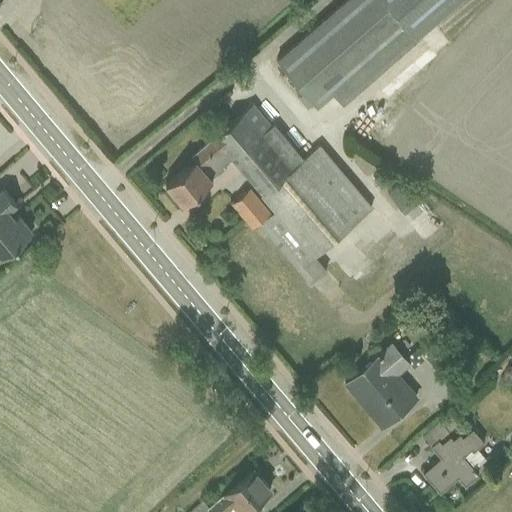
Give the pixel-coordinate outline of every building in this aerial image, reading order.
[(341,0),(278,55),(312,94),(331,77),(343,91),(447,0),(341,0)] [(260,191),(302,155),(255,98),(158,178),(181,206),(235,162),(260,191)] [(19,197),(6,182),(0,186),(0,252),(30,227),(10,204),(19,197)] [(218,198),(240,225),(260,208),(239,182),(218,198)] [(344,379),(383,425),(420,395),(400,372),(415,359),(395,336),(344,379)] [(483,472),(468,455),(486,439),(475,426),(468,432),(449,411),(421,435),(440,456),(422,472),(439,491),(459,473),(469,484),(483,472)] [(243,511),(245,511),(276,488),(256,462),(206,502),(214,511),(225,511),(237,503),(243,511)]
